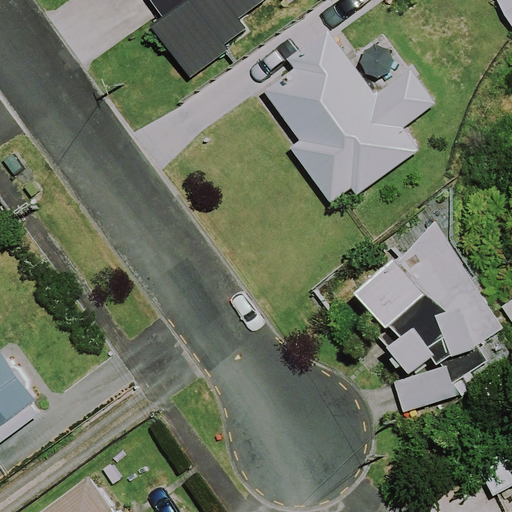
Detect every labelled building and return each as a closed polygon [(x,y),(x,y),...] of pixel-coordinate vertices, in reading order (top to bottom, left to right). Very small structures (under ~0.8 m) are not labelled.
[(318,0),(288,0),(299,14),(318,0)] [(380,98),(335,32),(295,60),(303,71),(273,91),(307,140),(298,146),(341,210),(428,151),(411,125),(442,104),(419,71),(380,98)] [(456,373),(511,326),(511,314),(441,228),(368,288),(408,336),(390,351),(415,381),(399,387),(413,418),(466,394),(456,373)] [(0,353),(0,445),(52,408),(9,348),(0,353)] [(118,511),(95,480),(53,511),(118,511)]
